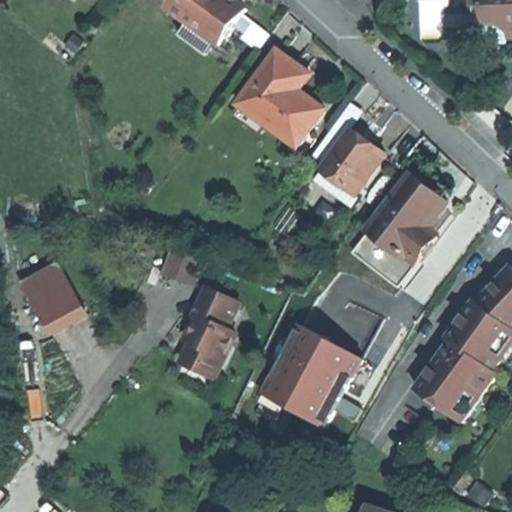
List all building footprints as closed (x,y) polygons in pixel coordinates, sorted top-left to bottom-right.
[(173,0),(170,5),(190,20),(215,38),(220,42),(238,17),(243,10),(246,6),(237,0),(173,0)] [(511,0),(485,0),(486,8),(501,8),(502,29),(496,29),(498,61),(511,60),(511,0)] [(487,30),(496,29),(502,29),(501,8),(486,8),(487,19),(487,30)] [(272,30),(243,10),(238,17),(250,26),(246,31),(263,44),(272,30)] [(207,49),(215,38),(190,20),(182,31),(207,49)] [(239,99),(273,124),(299,90),(306,80),(289,68),(295,60),(287,54),(278,47),(239,99)] [(312,73),(295,60),(289,68),(306,80),(312,73)] [(324,109),(299,90),(273,124),(299,143),(324,109)] [(266,133),(273,124),(239,99),(232,108),(266,133)] [(324,165),(359,189),(385,150),(371,140),(351,126),(324,165)] [(350,202),(359,189),(324,165),(316,178),(350,202)] [(402,255),(414,264),(438,232),(430,226),(449,201),(431,188),(413,174),(369,230),(402,255)] [(355,249),(388,274),(402,255),(369,230),(355,249)] [(399,283),(414,264),(402,255),(388,274),(399,283)] [(198,265),(174,256),(165,281),(189,289),(198,265)] [(414,393),(451,419),(470,392),(478,398),(488,384),(494,375),(490,373),(496,363),(488,357),(507,330),(511,333),(511,273),(506,268),(473,306),(471,305),(444,343),(446,344),(438,355),(440,357),(414,393)] [(29,294),(54,319),(79,295),(54,270),(29,294)] [(240,301),(207,286),(194,314),(199,316),(191,333),(193,341),(185,360),(204,369),(207,363),(221,369),(238,332),(228,327),(240,301)] [(332,429),(366,353),(296,323),(263,399),(332,429)] [(511,340),(511,333),(507,330),(488,357),(496,363),(511,340)] [(213,388),(218,375),(204,369),(185,360),(179,373),(213,388)] [(218,375),(221,369),(207,363),(204,369),(218,375)] [(459,425),(478,398),(470,392),(451,419),(459,425)] [(302,425),(288,451),(332,466),(353,425),(341,418),(330,438),(323,434),(317,430),(316,433),(302,425)] [(467,497),(481,507),(490,495),(475,484),(467,497)]
